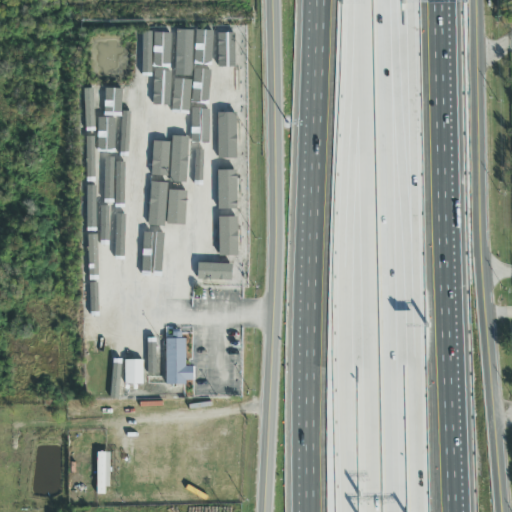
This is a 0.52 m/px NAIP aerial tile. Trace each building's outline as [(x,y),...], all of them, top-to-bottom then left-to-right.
[(151,34),(141,34),(142,75),(151,75),(151,34)] [(193,80),(195,34),(178,34),(177,80),(193,80)] [(156,71),(173,71),(173,35),(156,35),(156,71)] [(213,37),(196,37),(195,71),(212,71),(213,37)] [(216,102),(235,102),(235,61),(216,61),(216,102)] [(212,75),(204,75),(204,98),(211,98),(212,75)] [(179,116),(180,84),(163,83),(161,115),(179,116)] [(140,88),(130,88),(129,131),(139,131),(140,88)] [(115,133),(124,133),(125,91),(116,90),(115,133)] [(198,95),(181,95),(180,128),(197,128),(198,95)] [(235,113),(218,113),(219,150),(236,150),(235,113)] [(217,132),(200,132),(199,163),(217,163),(217,132)] [(151,177),(167,177),(168,143),(152,142),(151,177)] [(196,211),(206,211),(206,172),(196,172),(196,211)] [(217,210),(236,210),(235,172),(216,172),(217,210)] [(192,194),(176,194),(175,235),(191,236),(192,194)] [(237,218),(218,218),(217,257),(236,257),(237,218)] [(146,251),(180,252),(180,236),(146,234),(146,251)] [(196,281),(230,282),(231,265),(197,264),(196,281)] [(184,337),(165,336),(164,384),(192,385),(192,368),(183,368),(184,337)] [(121,383),(122,358),(114,357),(113,382),(121,383)] [(141,385),(142,362),(124,362),(124,385),(141,385)] [(108,454),(96,454),(96,495),(108,496),(108,454)]
